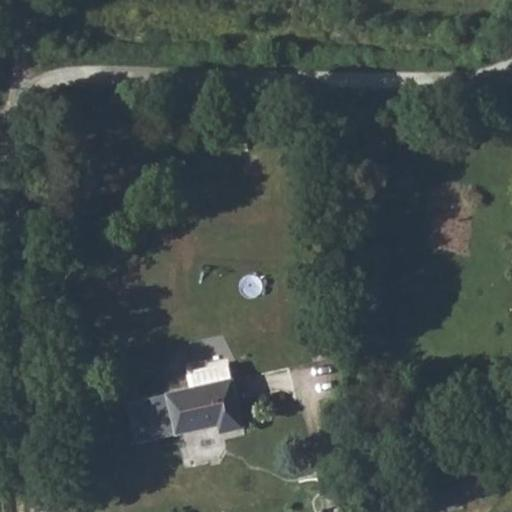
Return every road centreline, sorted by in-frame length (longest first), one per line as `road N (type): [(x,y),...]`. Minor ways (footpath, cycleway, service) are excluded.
road 1 (unclassified): [(23,90),(57,81),(419,84),(496,77),(511,67)]
road 2 (unclassified): [(42,511),(23,90)]
